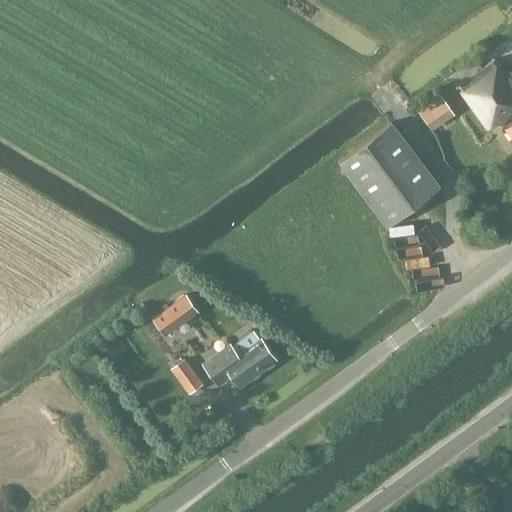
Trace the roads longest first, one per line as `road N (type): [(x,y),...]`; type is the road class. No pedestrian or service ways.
road 1 (unclassified): [(162,511),(511,256)]
road 2 (tertiary): [(367,511),(511,405)]
